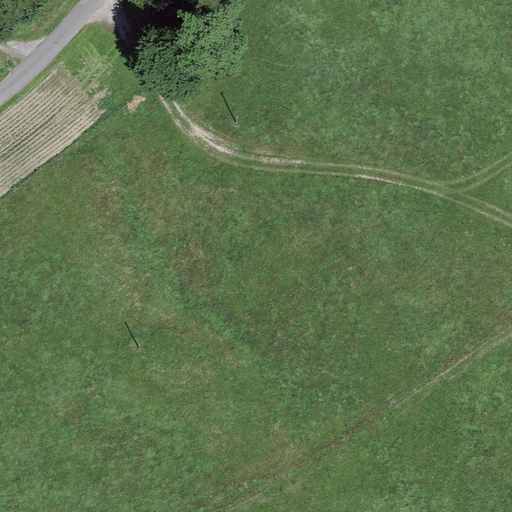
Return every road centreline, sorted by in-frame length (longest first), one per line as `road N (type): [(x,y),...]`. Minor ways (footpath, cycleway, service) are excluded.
road 1 (track): [(108,0),(146,83),(181,123),(225,144),(302,154)]
road 2 (unclassified): [(91,0),(0,93)]
